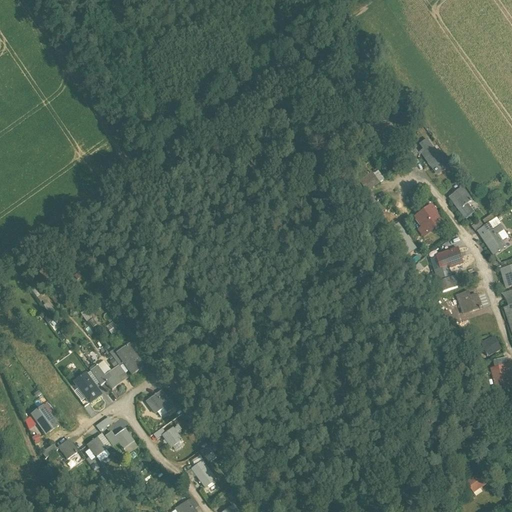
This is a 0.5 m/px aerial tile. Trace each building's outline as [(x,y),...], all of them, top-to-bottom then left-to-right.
[(363,112),(363,111),(360,112),(361,122),(367,121),(367,117),(368,116),(368,110),(365,110),(366,111),(363,112)] [(368,116),(367,117),(367,121),(368,131),(378,130),(377,120),(380,120),(380,115),(368,116)] [(415,149),(414,149),(418,154),(419,156),(422,154),(435,173),(436,171),(437,172),(438,171),(440,174),(448,168),(428,140),(415,149)] [(415,149),(412,145),(406,150),(412,158),(418,154),(414,149),(415,149)] [(406,150),(399,154),(406,163),(412,158),(406,150)] [(363,168),(357,172),(363,180),(368,175),(363,168)] [(363,180),(359,183),(365,190),(367,189),(374,184),(375,186),(380,183),(374,175),(370,177),(368,175),(363,180)] [(365,190),(359,195),(361,198),(359,199),(366,209),(374,203),(368,195),(370,193),(369,191),(367,189),(365,190)] [(472,200),(465,191),(463,193),(460,190),(452,196),(456,202),(454,204),(466,219),(474,213),(467,204),(472,200)] [(374,203),(366,209),(369,207),(374,215),(382,209),(377,202),(378,202),(377,201),(377,202),(376,201),(371,193),(369,191),(370,193),(368,195),(374,203)] [(442,221),(431,206),(416,217),(423,226),(427,232),(442,221)] [(495,220),(489,224),(492,228),(491,229),(492,231),(485,236),(484,235),(483,236),(484,236),(482,238),(494,255),(511,243),(499,224),(498,224),(495,220)] [(480,222),(472,227),(475,232),(483,226),(480,222)] [(423,226),(418,229),(424,237),(429,234),(427,232),(423,226)] [(397,228),(387,235),(390,239),(393,237),(399,246),(406,240),(397,228)] [(458,249),(435,256),(439,269),(448,266),(449,269),(463,264),(458,249)] [(439,269),(435,270),(442,292),(457,287),(455,280),(451,278),(449,269),(448,266),(439,269)] [(511,267),(501,271),(506,289),(511,287),(511,284),(511,283),(511,267)] [(477,296),(471,298),(469,292),(446,300),(449,308),(460,304),(463,314),(480,309),(480,310),(481,309),(480,308),(481,308),(477,296)] [(511,292),(502,295),(506,301),(509,300),(511,298),(511,292)] [(446,300),(442,301),(437,304),(441,308),(440,308),(444,314),(451,326),(456,324),(448,311),(447,308),(449,308),(446,300)] [(437,304),(432,308),(436,312),(440,308),(441,308),(437,304)] [(488,326),(467,334),(469,340),(490,332),(488,326)] [(495,338),(481,345),(487,356),(486,356),(487,358),(501,350),(495,338)] [(129,352),(126,347),(118,354),(125,364),(123,366),(131,377),(142,369),(137,362),(139,360),(132,350),(129,352)] [(507,358),(493,362),(495,368),(509,365),(507,358)] [(495,368),(492,369),(498,391),(511,387),(511,378),(509,365),(495,368)] [(100,371),(97,367),(90,372),(100,387),(105,384),(106,384),(103,379),(104,378),(100,371)] [(111,373),(106,367),(100,371),(104,378),(103,379),(106,384),(111,391),(122,384),(121,383),(119,380),(117,381),(111,373)] [(119,368),(113,371),(119,380),(121,383),(127,379),(119,368)] [(100,396),(85,376),(74,384),(89,404),(100,396)] [(167,390),(160,380),(153,386),(158,393),(161,390),(163,393),(167,390)] [(173,410),(161,392),(156,395),(157,396),(165,408),(168,413),(173,410)] [(67,396),(56,403),(61,410),(63,408),(63,407),(71,402),(67,396)] [(165,408),(157,396),(146,403),(149,407),(151,406),(157,414),(165,408)] [(71,402),(63,407),(63,408),(61,410),(69,421),(80,414),(71,401),(71,402)] [(58,427),(43,407),(31,416),(37,425),(39,423),(48,435),(58,427)] [(108,419),(96,427),(100,432),(112,424),(108,419)] [(163,429),(151,437),(154,442),(162,437),(166,433),(163,429)] [(173,430),(172,429),(166,433),(162,437),(171,449),(172,448),(180,442),(181,442),(182,442),(176,434),(173,430)] [(115,438),(114,439),(118,444),(124,452),(125,452),(124,450),(133,444),(129,438),(129,437),(125,431),(115,438)] [(115,438),(111,433),(105,438),(112,448),(118,444),(114,439),(115,438)] [(97,440),(87,447),(95,459),(103,453),(98,445),(100,444),(97,440)] [(69,441),(58,449),(67,461),(76,455),(70,447),(72,446),(69,441)] [(180,442),(172,448),(176,452),(184,446),(181,442),(180,442)] [(53,446),(42,454),(46,459),(57,451),(53,446)] [(215,482),(202,463),(194,469),(198,475),(196,477),(201,484),(205,489),(215,482)] [(424,472),(418,477),(421,481),(427,476),(424,472)] [(482,474),(467,485),(473,494),(488,484),(482,474)] [(198,506),(192,499),(188,502),(193,509),(198,506)] [(188,502),(175,511),(176,511),(195,511),(193,509),(188,502)]
